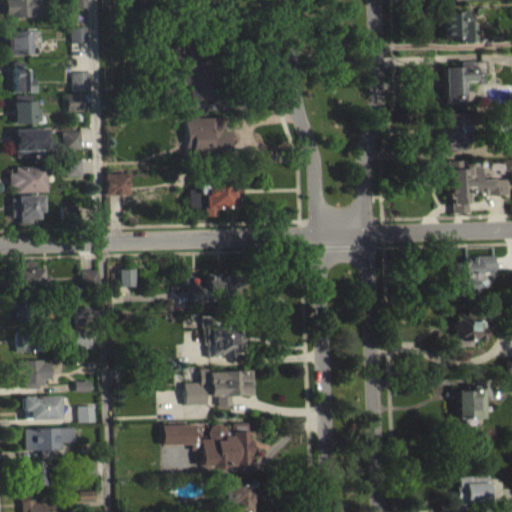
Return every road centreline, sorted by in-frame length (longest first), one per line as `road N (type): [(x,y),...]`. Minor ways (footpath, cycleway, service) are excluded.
road 1 (residential): [(289,0),(291,71),(313,173),(326,511)]
road 2 (residential): [(374,511),(363,166),(376,100),(373,0)]
road 3 (residential): [(0,241),(511,226)]
